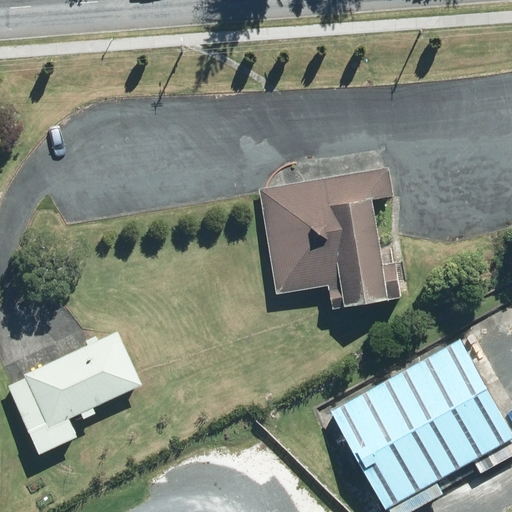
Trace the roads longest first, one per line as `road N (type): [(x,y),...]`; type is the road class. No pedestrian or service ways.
road 1 (tertiary): [(0,11),(188,0)]
road 2 (unknown): [(89,511),(97,499),(228,445)]
